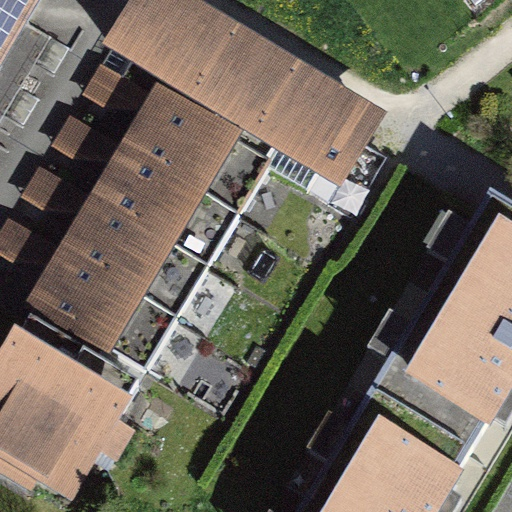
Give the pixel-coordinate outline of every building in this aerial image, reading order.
[(0,0),(0,32),(19,0),(0,0)] [(161,105),(162,103),(164,104),(269,167),(268,169),(307,193),(320,172),(340,185),(375,126),(165,0),(141,0),(113,48),(134,61),(121,81),(161,105)] [(494,0),(469,0),(479,12),(494,0)] [(162,103),(161,105),(131,154),(238,219),(268,169),(269,167),(164,104),(162,103)] [(207,270),(238,219),(131,154),(101,204),(100,206),(207,270)] [(436,511),(469,458),(511,387),(511,209),(491,197),(370,398),(300,511),(436,511)] [(207,270),(100,206),(69,257),(80,264),(176,322),(207,270)] [(80,264),(69,257),(37,310),(144,375),(176,322),(80,264)] [(138,386),(30,322),(0,372),(0,449),(73,493),(138,386)]
